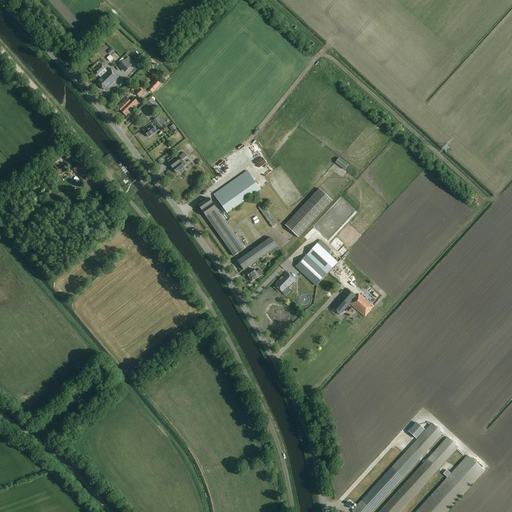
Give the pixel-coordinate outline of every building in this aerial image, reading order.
[(134,64),(130,68),(125,62),(119,68),(128,77),(137,67),(134,64)] [(96,77),(105,69),(101,64),(94,71),(96,73),(93,75),(96,77)] [(99,78),(100,79),(96,82),(103,90),(106,88),(106,89),(107,88),(107,89),(119,78),(111,68),(99,78)] [(140,98),(144,93),(140,89),(135,93),(140,98)] [(138,103),(132,97),(129,100),(127,97),(117,107),(126,116),(133,109),(132,108),(138,103)] [(152,99),(145,107),(154,115),(161,107),(152,99)] [(160,129),(165,125),(158,116),(153,119),(160,129)] [(148,137),(155,132),(151,126),(144,132),(148,137)] [(257,153),(250,158),(263,178),(270,174),(257,153)] [(175,156),(167,162),(169,164),(176,174),(186,166),(183,162),(181,163),(175,156)] [(347,172),(351,167),(349,165),(340,158),(336,163),(345,170),(347,172)] [(59,172),(64,167),(59,161),(54,166),(59,172)] [(83,181),(89,176),(84,169),(85,168),(80,163),(73,169),(83,181)] [(248,171),(214,195),(227,214),(261,190),(248,171)] [(299,238),(333,201),(319,189),(285,226),(299,238)] [(233,256),(244,249),(208,199),(198,206),(233,256)] [(273,228),(278,224),(265,207),(272,202),(270,200),(259,208),(273,228)] [(271,255),(279,249),(271,238),(237,261),(243,270),(269,252),(271,255)] [(317,286),(338,264),(327,253),(331,250),(321,240),(296,267),(317,286)] [(264,273),(260,269),(258,271),(255,273),(253,269),(246,275),(252,282),(259,277),(264,273)] [(289,287),(295,280),(287,272),(274,285),(282,292),(288,286),(289,287)] [(357,297),(347,289),(336,300),(337,301),(333,305),(333,306),(331,308),(338,315),(341,311),(342,312),(349,304),(364,317),(371,310),(370,310),(373,306),(359,294),(357,297)] [(400,511),(459,448),(448,438),(380,511),(370,511),(443,433),(432,424),(412,446),(353,511),(400,511)] [(447,511),(484,471),(467,456),(415,511),(447,511)]
